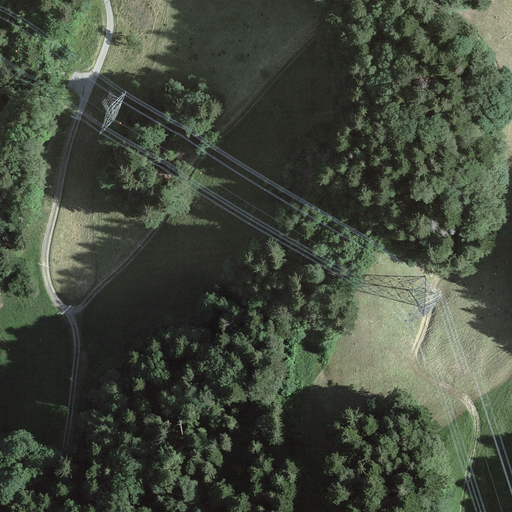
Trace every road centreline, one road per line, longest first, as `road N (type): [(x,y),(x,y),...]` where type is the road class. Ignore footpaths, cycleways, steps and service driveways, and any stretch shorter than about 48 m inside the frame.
road 1 (track): [(69,316),(95,314),(147,289),(234,127),(292,51),(347,23),(482,22),(506,88),(511,175)]
road 2 (track): [(107,0),(107,49),(71,141),(47,249),(53,293),(69,316)]
road 3 (track): [(511,205),(434,292),(468,400),(511,419)]
